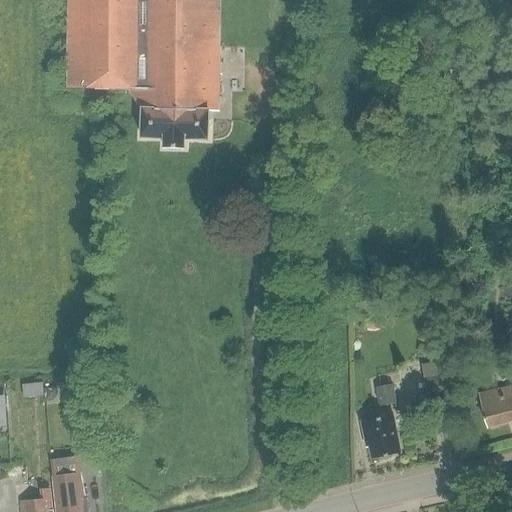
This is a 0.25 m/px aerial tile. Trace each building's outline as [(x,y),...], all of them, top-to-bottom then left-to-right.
[(68,0),(68,85),(129,86),(141,102),(140,135),(162,133),(162,144),(185,145),(185,135),(210,136),(210,108),(219,108),(219,0),(68,0)] [(466,352),(465,338),(454,339),(455,353),(466,352)] [(425,377),(429,401),(450,397),(446,374),(425,377)] [(396,402),(392,383),(376,386),(379,405),(396,402)] [(44,384),(23,386),(24,399),(30,398),(45,396),(44,388),(44,384)] [(511,385),(480,393),(488,425),(511,419),(511,385)] [(44,388),(45,396),(46,403),(53,402),(57,395),(57,387),(44,388)] [(372,458),(401,452),(394,415),(361,421),(366,448),(370,447),(372,458)] [(100,453),(98,417),(78,418),(80,454),(100,453)] [(81,474),(53,478),(56,511),(89,511),(89,506),(86,506),(81,474)] [(52,511),(50,489),(41,490),(42,500),(21,502),(21,511),(52,511)]
